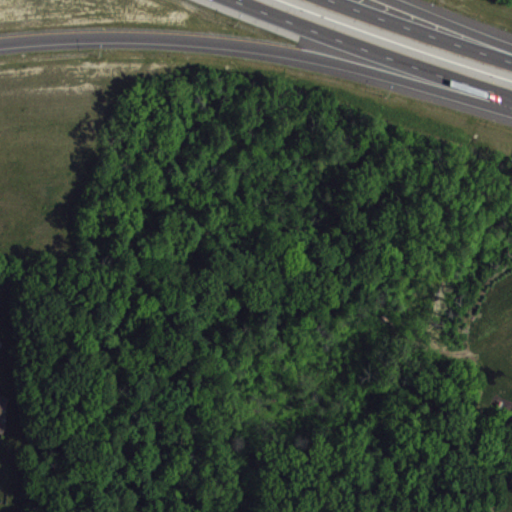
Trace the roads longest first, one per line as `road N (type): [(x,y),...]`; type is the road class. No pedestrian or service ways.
road 1 (motorway): [(0,41),(129,35),(255,45),(511,110)]
road 2 (motorway): [(255,0),(511,89)]
road 3 (motorway): [(511,64),(322,0)]
